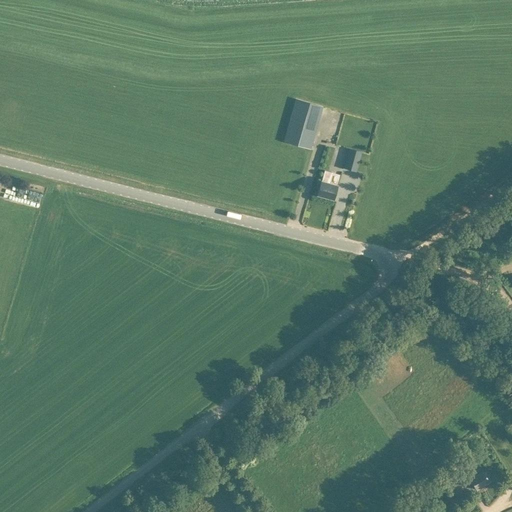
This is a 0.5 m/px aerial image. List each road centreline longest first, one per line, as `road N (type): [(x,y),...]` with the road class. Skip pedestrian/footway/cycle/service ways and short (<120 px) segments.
road 1 (unclassified): [(89,511),(406,260),(0,159)]
road 2 (track): [(511,313),(473,277),(406,260),(511,184)]
